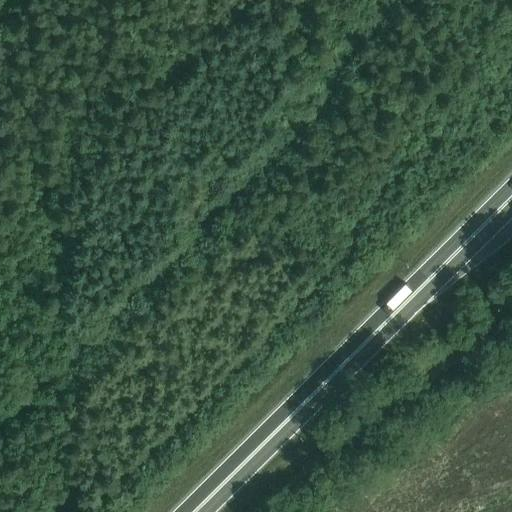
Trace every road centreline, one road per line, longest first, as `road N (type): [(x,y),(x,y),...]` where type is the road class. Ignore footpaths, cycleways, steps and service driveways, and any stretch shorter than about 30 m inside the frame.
road 1 (track): [(392,0),(362,34),(330,97),(0,426)]
road 2 (trunk): [(195,511),(511,197)]
